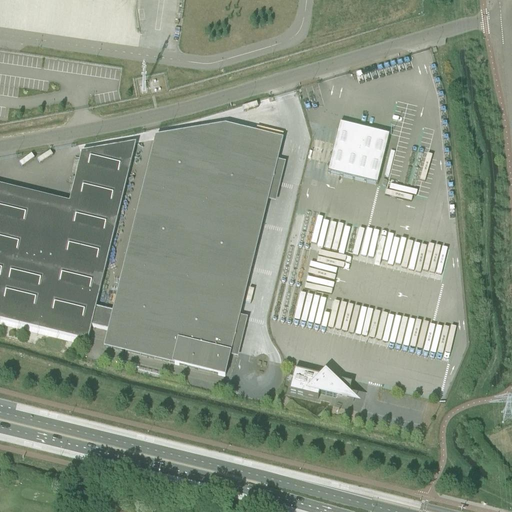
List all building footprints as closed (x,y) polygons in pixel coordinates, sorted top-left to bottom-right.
[(377,186),(389,136),(339,124),(327,174),(377,186)] [(95,308),(91,328),(109,332),(105,347),(223,376),(228,356),(237,317),(266,201),(275,162),(280,142),(225,128),(156,140),(114,313),(95,308)] [(0,321),(87,343),(90,329),(91,328),(95,308),(96,307),(135,145),(81,154),(66,214),(0,197),(0,321)] [(50,153),(37,160),(39,164),(52,157),(50,153)] [(30,156),(18,164),(21,167),(32,159),(30,156)] [(403,212),(408,194),(381,187),(377,205),(403,212)] [(442,279),(448,249),(367,231),(361,258),(396,266),(395,269),(442,279)] [(387,315),(382,345),(450,357),(454,331),(435,327),(437,319),(409,314),(408,319),(387,315)] [(288,393),(317,400),(319,395),(335,398),(338,396),(348,398),(351,385),(329,379),(325,375),(322,378),(294,371),(288,393)]
